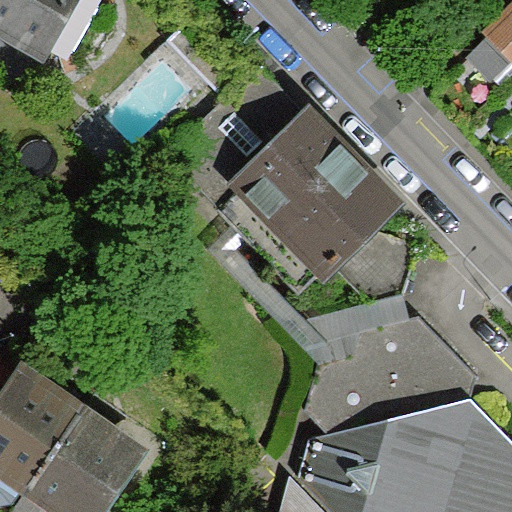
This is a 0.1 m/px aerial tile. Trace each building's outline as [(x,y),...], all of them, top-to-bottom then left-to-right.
[(0,0),(0,29),(44,55),(47,49),(74,0),(0,0)] [(95,0),(74,0),(47,49),(60,55),(74,51),(97,9),(95,0)] [(511,14),(492,34),(493,36),(511,55),(511,14)] [(497,75),(511,59),(511,55),(493,36),(476,52),(497,75)] [(225,67),(208,84),(220,95),(237,79),(225,67)] [(369,226),(394,203),(261,68),(168,156),(232,221),(246,234),(301,290),(329,264),(369,226)] [(304,344),(322,362),(355,355),(361,332),(410,319),(404,296),(370,307),(364,301),(307,316),(234,246),(246,234),(232,221),(208,247),(304,344)] [(421,245),(369,226),(329,264),(364,301),(370,307),(404,296),(421,245)] [(460,405),(511,456),(511,440),(471,399),(481,380),(421,316),(410,319),(361,332),(355,355),(322,362),(307,411),(328,436),(460,405)] [(80,414),(28,379),(0,418),(0,465),(26,483),(32,487),(80,414)] [(511,511),(511,456),(460,405),(328,436),(312,440),(300,478),(332,511),(511,511)] [(92,511),(135,451),(80,414),(32,487),(69,511),(92,511)] [(26,483),(0,465),(0,505),(11,504),(26,483)] [(327,511),(290,473),(279,511),(327,511)]
